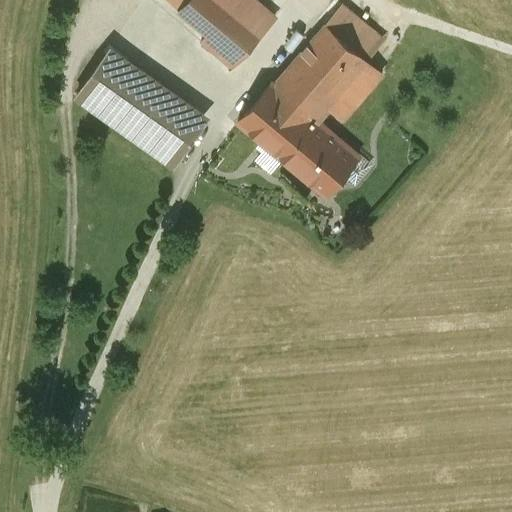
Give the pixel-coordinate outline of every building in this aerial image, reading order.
[(169,0),(181,10),(188,0),(169,0)] [(257,36),(215,0),(188,0),(181,10),(208,32),(201,40),(231,66),(257,36)] [(260,0),(215,0),(257,36),(276,14),(260,0)] [(325,24),(274,83),(315,118),(326,105),(366,59),(325,24)] [(202,124),(105,54),(76,93),(173,163),(202,124)] [(380,72),(366,59),(326,105),(341,117),(380,72)] [(371,164),(315,118),(274,83),(272,82),(238,120),(324,193),(342,172),(355,183),(371,164)]
